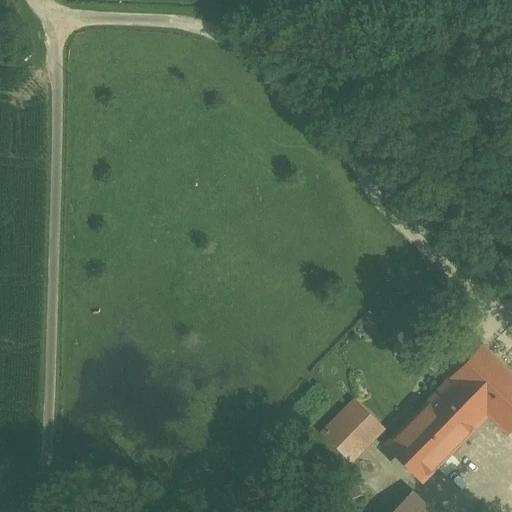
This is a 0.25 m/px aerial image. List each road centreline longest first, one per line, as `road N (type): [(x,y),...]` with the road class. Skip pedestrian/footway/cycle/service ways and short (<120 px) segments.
road 1 (track): [(54,25),(198,30),(215,38),(435,248),(511,338)]
road 2 (track): [(511,119),(357,173)]
